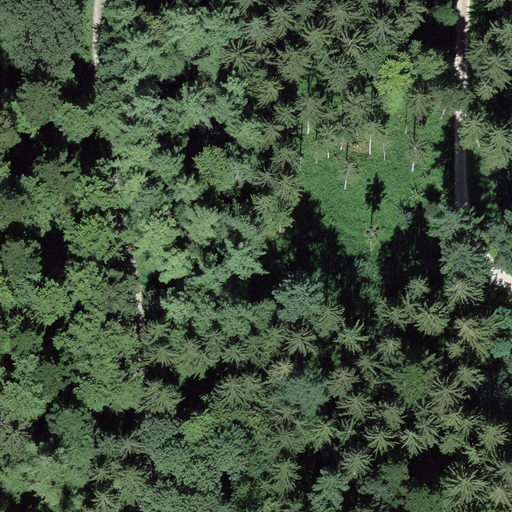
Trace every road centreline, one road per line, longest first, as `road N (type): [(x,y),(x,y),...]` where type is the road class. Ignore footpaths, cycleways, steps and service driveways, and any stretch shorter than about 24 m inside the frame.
road 1 (track): [(99,0),(99,90),(128,296),(141,511)]
road 2 (track): [(511,286),(495,278),(466,241),(457,192),(454,0)]
